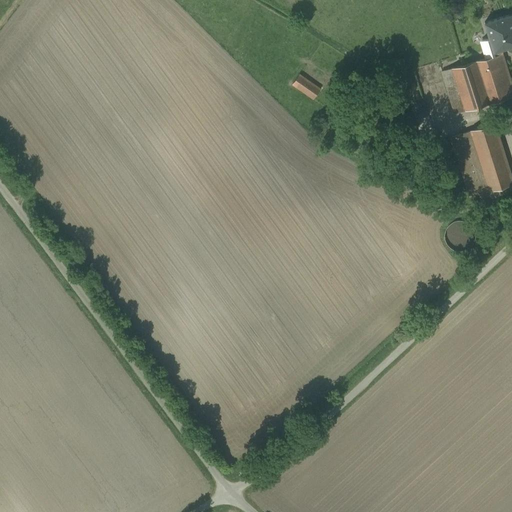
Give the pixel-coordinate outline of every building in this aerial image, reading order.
[(511,15),(511,14),(484,22),(489,38),(482,40),(487,57),(502,52),(501,49),(511,45),(511,15)] [(487,57),(451,68),(464,110),(488,103),(511,95),(511,83),(502,52),(487,57)] [(464,110),(451,68),(442,71),(455,113),(464,110)] [(320,89),(299,74),(292,84),(313,99),(320,89)] [(511,180),(494,123),(470,130),(489,190),(511,183),(511,180)] [(470,130),(451,136),(470,196),(489,190),(470,130)] [(446,167),(431,192),(442,199),(457,174),(446,167)] [(474,241),(475,235),(474,230),(470,225),(465,222),(459,220),(453,222),(449,225),(445,230),(444,236),(446,242),(449,247),(454,250),(460,251),(466,250),(471,246),(474,241)]
